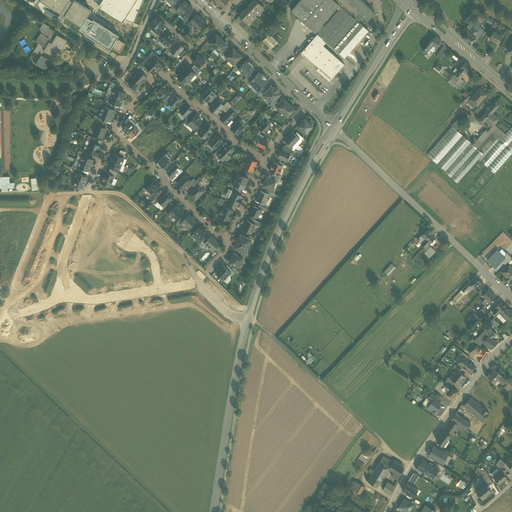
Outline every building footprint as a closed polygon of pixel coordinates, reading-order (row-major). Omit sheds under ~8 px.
[(34,0),(33,2),(37,4),(40,0),(60,13),(58,17),(62,20),(64,16),(81,26),(87,17),(91,11),(75,0),(74,0),(34,0)] [(93,0),(99,4),(98,6),(122,21),(124,19),(134,23),(143,0),(93,0)] [(259,3),(256,0),(254,0),(254,1),(253,0),(250,3),(259,11),(263,7),(259,3)] [(341,7),(333,0),(300,0),(291,11),(308,26),(315,32),(316,31),(318,33),(324,26),(321,24),(336,8),(338,10),(341,7)] [(333,0),(341,7),(353,17),(355,17),(359,13),(363,16),(368,20),(374,12),(360,0),(333,0)] [(184,1),(180,5),(176,9),(176,10),(180,14),(188,5),(184,1)] [(180,5),(178,3),(172,10),(174,12),(176,10),(176,9),(180,5)] [(255,15),(259,11),(250,3),(248,5),(249,6),(247,8),(255,15)] [(193,9),(188,5),(180,14),(184,18),(189,13),(193,9)] [(353,17),(341,7),(338,10),(324,26),(318,33),(317,34),(326,42),(344,58),(368,31),(358,22),(363,16),(359,13),(355,17),(353,17)] [(251,19),(255,15),(247,8),(246,9),(245,8),(242,11),(251,19)] [(247,24),(251,19),(242,11),(240,13),(241,14),(239,16),(241,18),(243,20),(245,22),(247,24)] [(191,15),(189,13),(184,18),(182,20),(185,22),(189,18),(191,15)] [(197,14),(191,20),(189,22),(193,26),(201,17),(199,15),(199,16),(197,14)] [(157,33),(158,34),(161,31),(161,28),(159,26),(163,22),(157,16),(151,23),(153,25),(151,27),(157,33)] [(92,20),(87,17),(81,26),(79,29),(85,32),(84,33),(109,50),(112,46),(114,47),(113,48),(119,52),(125,44),(118,39),(118,40),(116,39),(118,35),(93,19),(92,20)] [(204,20),(201,17),(193,26),(197,31),(200,28),(205,22),(203,20),(204,20)] [(469,31),(472,34),(479,25),(474,20),(470,24),(473,27),(469,31)] [(39,30),(45,33),(44,35),(41,33),(36,41),(38,43),(34,51),(39,54),(33,62),(46,70),(51,61),(41,54),(44,50),(53,56),(58,48),(60,49),(66,40),(56,34),(57,33),(49,28),(49,27),(43,23),(39,30)] [(479,25),(472,34),(474,36),(482,27),(479,25)] [(461,37),(466,40),(472,34),(469,31),(467,30),(461,37)] [(157,39),(162,34),(163,33),(161,31),(158,34),(157,33),(154,35),(154,37),(157,39)] [(502,37),(493,31),(489,38),(498,43),(502,37)] [(160,40),(166,46),(169,43),(173,38),(168,33),(164,36),(160,40)] [(160,40),(164,36),(162,34),(157,39),(156,41),(158,43),(160,40)] [(209,42),(215,49),(223,41),(216,34),(209,42)] [(270,34),(263,40),(271,49),(278,42),(270,34)] [(326,42),(317,34),(301,52),(318,67),(325,73),(323,75),(325,77),(327,75),(331,79),(341,68),(344,64),(323,46),(324,44),(326,42)] [(474,36),(472,34),(466,40),(470,44),(476,37),(474,36)] [(441,41),(435,36),(430,43),(432,45),(433,44),(436,47),(441,41)] [(160,40),(158,43),(163,48),(165,47),(166,46),(160,40)] [(227,45),(223,41),(215,49),(220,53),(224,48),(227,45)] [(173,59),(184,48),(178,42),(173,47),(167,53),(173,59)] [(432,45),(430,43),(422,51),(427,55),(426,56),(428,58),(432,54),(428,50),(432,45)] [(448,46),(445,44),(437,57),(439,59),(448,46)] [(167,53),(173,47),(171,45),(167,49),(165,51),(167,53)] [(233,47),(229,52),(225,56),(229,60),(237,52),(233,47)] [(152,51),(146,58),(149,61),(153,56),(155,54),(152,51)] [(229,60),(233,64),(236,61),(242,56),(237,52),(229,60)] [(205,62),(198,55),(192,61),(199,68),(205,62)] [(157,60),(153,56),(149,61),(157,69),(162,65),(157,60)] [(149,61),(146,58),(139,65),(142,68),(144,66),(149,61)] [(246,60),(241,65),(238,69),(242,73),(251,64),(249,61),(248,62),(246,60)] [(157,69),(149,61),(144,66),(149,70),(153,74),(157,69)] [(470,66),(465,62),(460,67),(465,72),(470,66)] [(241,65),(239,63),(235,68),(232,70),(235,72),(238,69),(241,65)] [(253,65),(251,64),(242,73),(246,77),(249,74),(254,68),(252,66),(253,65)] [(189,69),(187,66),(182,71),(190,79),(192,81),(197,76),(196,75),(195,74),(189,69)] [(192,67),(189,69),(195,74),(196,75),(198,73),(192,67)] [(465,72),(460,67),(449,79),(454,84),(455,83),(460,78),(465,72)] [(147,77),(139,69),(133,76),(141,84),(145,79),(147,77)] [(190,79),(182,71),(177,76),(180,79),(185,84),(190,79)] [(254,78),(249,83),(254,87),(264,76),(262,74),(261,74),(259,72),(254,78)] [(252,76),(249,74),(246,77),(243,80),(245,82),(252,76)] [(141,84),(133,76),(127,82),(135,90),(141,84)] [(252,76),(245,82),(248,84),(249,83),(254,78),(252,76)] [(264,76),(254,87),(258,91),(262,86),(268,81),(265,79),(266,78),(264,76)] [(185,84),(180,79),(178,81),(184,87),(187,85),(185,84)] [(114,88),(117,90),(119,85),(111,82),(109,87),(114,88)] [(266,99),(277,89),(274,86),(274,87),(271,85),(266,90),(262,95),(266,99)] [(169,92),(163,86),(157,92),(163,99),(167,94),(169,92)] [(264,89),(262,86),(258,91),(256,93),(258,95),(264,89)] [(215,94),(208,87),(200,96),(207,102),(208,100),(215,94)] [(111,95),(122,99),(125,93),(117,90),(114,88),(111,95)] [(470,99),(477,105),(486,95),(479,88),(474,94),(471,98),(470,99)] [(279,91),(277,89),(266,99),(271,104),(275,100),(281,94),(279,92),(279,91)] [(170,96),(167,94),(163,99),(161,101),(163,103),(170,96)] [(210,102),(217,96),(215,94),(208,100),(210,102)] [(122,99),(111,95),(109,100),(108,101),(113,103),(120,106),(122,99)] [(181,101),(175,95),(172,99),(168,102),(174,108),(176,105),(177,106),(179,103),(178,103),(181,101)] [(475,106),(477,105),(470,99),(471,98),(469,95),(466,98),(463,101),(466,104),(467,103),(473,107),(475,106)] [(172,99),(170,96),(163,103),(166,105),(168,102),(172,99)] [(223,105),(217,99),(209,108),(216,114),(221,108),(224,106),(223,105)] [(279,104),(276,107),(280,111),(288,103),(284,99),(279,104)] [(500,105),(495,100),(477,120),(482,124),(482,123),(485,121),(489,124),(492,127),(494,124),(496,122),(499,119),(493,113),(500,105)] [(221,108),(223,110),(230,104),(227,101),(223,105),(224,106),(221,108)] [(294,109),(288,103),(280,111),(287,117),(294,109)] [(230,108),(232,106),(230,104),(223,110),(226,112),(230,108)] [(100,111),(113,116),(115,110),(106,107),(102,105),(100,111)] [(191,111),(185,105),(179,111),(185,117),(189,113),(191,111)] [(230,108),(226,112),(220,118),(227,124),(231,120),(236,114),(230,108)] [(102,118),(110,122),(113,116),(100,111),(98,116),(102,118)] [(130,115),(124,122),(126,124),(132,117),(130,115)] [(196,115),(192,119),(187,124),(193,129),(202,121),(196,115)] [(127,133),(134,126),(136,124),(138,123),(132,117),(126,124),(122,128),(127,133)] [(187,124),(192,119),(190,117),(186,121),(184,123),(186,125),(187,124)] [(304,118),(297,126),(305,133),(312,126),(304,118)] [(457,119),(455,122),(460,126),(459,126),(461,127),(463,125),(457,119)] [(240,122),(239,120),(233,126),(231,128),(237,134),(242,130),(245,126),(243,125),(240,122)] [(258,126),(265,133),(271,127),(267,123),(264,120),(258,126)] [(460,126),(455,122),(452,126),(456,130),(459,126),(460,126)] [(92,133),(103,137),(106,128),(102,127),(96,124),(92,133)] [(497,138),(499,140),(505,134),(495,125),(494,124),(492,127),(487,132),(490,135),(491,133),(497,138)] [(127,133),(132,138),(134,135),(139,130),(134,126),(127,133)] [(202,129),(198,133),(201,136),(201,137),(202,138),(203,138),(204,138),(208,135),(210,133),(209,133),(211,131),(210,130),(211,130),(209,128),(208,129),(205,126),(202,129)] [(427,155),(437,164),(462,135),(456,130),(452,126),(427,155)] [(511,126),(505,134),(499,140),(511,151),(511,126)] [(198,133),(202,129),(200,127),(193,134),(196,136),(198,133)] [(141,128),(139,130),(134,135),(137,137),(143,130),(141,128)] [(482,152),(481,152),(483,154),(497,138),(491,133),(490,135),(487,132),(485,130),(474,142),(473,144),(471,142),(471,143),(481,152),(481,151),(482,152)] [(295,134),(292,131),(284,139),(288,143),(291,146),(299,138),(295,134)] [(297,132),(295,134),(299,138),(301,140),(303,138),(297,132)] [(212,140),(208,143),(214,149),(222,141),(216,135),(212,140)] [(445,171),(471,143),(462,135),(437,164),(445,171)] [(208,143),(212,140),(210,138),(204,144),(206,146),(208,143)] [(262,139),(259,138),(256,145),(264,148),(267,141),(262,139)] [(302,141),(301,140),(299,138),(291,146),(293,148),(294,149),(302,141)] [(511,151),(499,140),(497,138),(483,154),(478,159),(494,173),(511,153),(511,151)] [(99,146),(94,143),(90,142),(86,150),(96,155),(97,153),(98,150),(99,146)] [(481,152),(471,143),(445,171),(444,172),(457,183),(478,159),(483,154),(481,152)] [(221,150),(217,155),(223,160),(224,159),(228,155),(233,150),(227,145),(221,150)] [(217,155),(221,150),(219,148),(213,155),(215,157),(217,155)] [(290,153),(282,149),(278,157),(286,161),(287,158),(289,159),(290,156),(289,155),(290,153)] [(169,160),(170,158),(166,153),(164,155),(158,162),(156,164),(161,168),(162,166),(163,167),(170,160),(169,160)] [(118,156),(113,154),(110,160),(121,165),(124,158),(118,156)] [(93,160),(85,157),(82,156),(80,161),(91,166),(92,163),(93,160)] [(243,167),(252,171),(256,162),(253,160),(248,158),(245,163),(243,167)] [(121,165),(110,160),(108,166),(110,167),(119,170),(121,165)] [(172,163),(170,160),(163,167),(166,169),(172,163)] [(90,168),(91,166),(80,161),(78,166),(81,168),(88,171),(89,168),(90,168)] [(277,164),(273,162),(269,171),(273,173),(278,175),(282,166),(277,164)] [(169,176),(172,179),(181,170),(178,167),(179,166),(176,163),(167,172),(170,175),(169,176)] [(118,173),(109,170),(108,174),(114,176),(113,178),(115,179),(118,173)] [(74,178),(85,182),(87,177),(81,174),(76,172),(74,178)] [(108,174),(105,173),(101,183),(110,187),(113,178),(114,176),(108,174)] [(236,179),(245,183),(248,178),(242,175),(238,173),(236,179)] [(188,184),(191,181),(185,175),(177,183),(183,189),(188,184)] [(272,179),(267,177),(262,185),(268,188),(271,189),(275,182),(275,181),(272,179)] [(83,188),(85,182),(74,178),(72,183),(75,185),(76,187),(79,187),(83,188)] [(194,188),(198,184),(200,182),(197,179),(195,181),(191,185),(194,188)] [(245,183),(236,179),(233,184),(237,186),(243,189),(244,186),(245,183)] [(161,188),(153,181),(146,189),(147,189),(147,191),(148,192),(149,192),(153,196),(159,189),(161,188)] [(188,194),(195,200),(199,195),(200,195),(202,194),(202,193),(204,190),(198,184),(194,188),(188,194)] [(162,192),(159,189),(153,196),(155,198),(159,195),(162,192)] [(269,195),(260,191),(256,200),(260,202),(265,204),(267,200),(268,200),(269,197),(268,196),(269,195)] [(172,198),(165,192),(161,197),(158,201),(164,207),(172,198)] [(227,201),(237,206),(239,203),(241,199),(240,199),(242,196),(239,195),(232,192),(227,201)] [(158,201),(161,197),(159,195),(155,198),(153,201),(155,203),(158,201)] [(169,211),(175,205),(173,203),(167,209),(169,211)] [(183,211),(176,204),(175,205),(169,211),(167,213),(171,217),(173,215),(176,218),(183,211)] [(219,217),(228,221),(229,218),(230,218),(232,214),(231,214),(233,211),(225,207),(224,206),(222,210),(221,209),(219,213),(220,213),(219,217)] [(261,210),(258,208),(253,206),(249,214),(257,218),(261,210)] [(195,221),(189,215),(183,220),(180,224),(184,227),(186,225),(189,228),(195,221)] [(250,222),(246,220),(242,229),(245,230),(249,232),(251,233),(252,231),(254,226),(255,224),(250,222)] [(204,229),(200,225),(190,235),(191,236),(194,233),(199,239),(200,239),(203,236),(206,233),(204,230),(204,229)] [(424,246),(425,247),(428,244),(435,237),(427,229),(419,238),(417,238),(416,239),(417,240),(417,241),(419,241),(422,244),(422,245),(424,246)] [(194,233),(191,236),(197,241),(199,239),(194,233)] [(251,239),(240,235),(238,238),(236,242),(234,247),(239,250),(245,252),(251,239)] [(206,238),(203,236),(200,239),(199,239),(197,241),(197,242),(199,244),(206,238)] [(219,244),(211,236),(208,240),(205,243),(210,248),(209,249),(212,251),(219,244)] [(208,240),(206,238),(199,244),(202,246),(205,243),(208,240)] [(435,251),(428,244),(425,247),(424,248),(424,247),(423,248),(424,250),(424,251),(422,249),(413,258),(416,261),(424,253),(429,257),(435,251)] [(497,249),(486,260),(494,269),(502,261),(505,257),(503,255),(497,249)] [(506,252),(503,255),(505,257),(502,261),(505,264),(511,257),(506,252)] [(229,262),(238,267),(242,258),(237,255),(233,254),(229,262)] [(391,263),(384,271),(388,275),(395,267),(391,263)] [(225,267),(222,265),(215,272),(224,281),(227,278),(226,277),(230,272),(225,267)] [(227,265),(225,267),(230,272),(231,274),(233,271),(231,269),(227,265)] [(509,265),(501,272),(504,275),(507,277),(508,277),(510,279),(511,277),(511,268),(511,267),(509,265)] [(478,278),(471,286),(473,288),(477,292),(478,292),(482,287),(484,284),(478,278)] [(467,290),(471,286),(468,283),(461,290),(464,293),(467,290)] [(473,288),(467,294),(471,298),(477,292),(473,288)] [(481,296),(484,299),(488,302),(489,303),(496,296),(488,289),(486,291),(482,295),(481,296)] [(453,299),(457,302),(463,295),(459,292),(453,298),(453,299)] [(491,310),(496,315),(499,313),(506,306),(500,301),(494,307),(494,308),(491,310)] [(509,316),(511,312),(511,311),(506,306),(499,313),(506,319),(509,316)] [(499,313),(496,315),(503,322),(506,319),(499,313)] [(489,335),(493,337),(496,334),(487,327),(474,341),(479,345),(482,342),(489,335)] [(482,342),(491,349),(498,342),(493,337),(489,335),(482,342)] [(477,356),(482,349),(476,345),(470,352),(477,356)] [(476,357),(482,361),(489,352),(483,348),(482,349),(477,356),(476,357)] [(459,364),(469,372),(475,365),(467,359),(463,356),(463,357),(461,359),(461,362),(459,364)] [(452,373),(463,381),(465,379),(464,378),(465,377),(460,372),(455,369),(452,373)] [(502,384),(506,380),(494,369),(487,377),(493,383),(494,383),(497,379),(500,381),(502,384)] [(461,384),(463,381),(452,373),(449,377),(453,380),(459,385),(460,383),(461,384)] [(449,386),(453,381),(448,378),(447,377),(444,382),(445,383),(449,386)] [(446,393),(452,398),(457,391),(450,386),(448,390),(446,393)] [(438,411),(437,409),(441,404),(435,400),(429,396),(428,398),(431,401),(431,403),(428,403),(427,405),(428,407),(430,408),(432,410),(433,412),(434,413),(437,413),(438,411)] [(471,413),(479,404),(470,397),(463,406),(471,413)] [(426,398),(422,404),(428,407),(427,405),(428,403),(431,403),(431,401),(428,398),(426,398)] [(479,404),(471,413),(478,419),(482,422),(489,413),(479,404)] [(461,426),(466,430),(471,424),(458,414),(456,413),(451,419),(451,420),(461,426)] [(457,431),(461,426),(451,420),(444,430),(451,435),(455,430),(457,431)] [(451,435),(444,430),(436,441),(443,446),(448,439),(451,435)] [(444,453),(433,447),(428,455),(429,456),(434,458),(442,463),(447,454),(444,453)] [(378,463),(388,470),(392,461),(383,455),(378,463)] [(438,470),(421,459),(416,468),(433,479),(438,470)] [(392,461),(388,470),(393,473),(391,477),(397,480),(404,468),(401,466),(392,461)] [(367,481),(377,487),(388,470),(378,463),(374,469),(371,474),(367,481)] [(493,478),(498,484),(506,478),(500,471),(493,478)] [(407,483),(413,486),(417,480),(411,476),(407,483)] [(349,488),(360,494),(364,487),(354,480),(349,488)] [(465,483),(460,480),(456,485),(461,488),(465,483)] [(382,490),(390,495),(394,486),(387,482),(382,490)] [(475,491),(482,485),(481,484),(479,485),(477,482),(473,486),(474,487),(473,488),(475,491)] [(413,486),(407,483),(402,491),(412,497),(417,489),(413,486)] [(475,491),(482,499),(485,497),(485,496),(490,492),(484,484),(482,485),(475,491)] [(398,507),(406,511),(408,511),(413,505),(410,503),(403,499),(398,507)]
